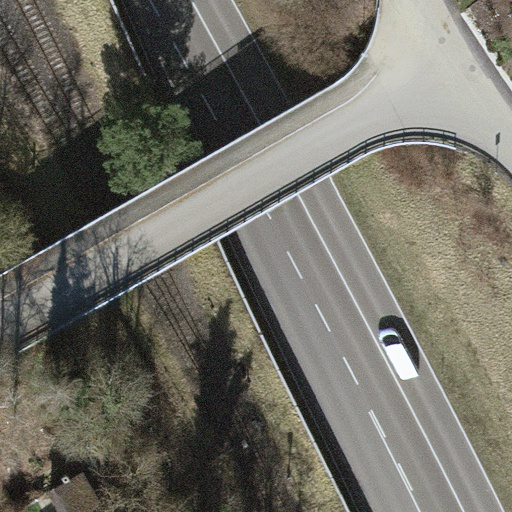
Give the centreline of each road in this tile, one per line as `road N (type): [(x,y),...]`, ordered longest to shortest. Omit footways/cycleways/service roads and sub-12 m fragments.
road 1 (residential): [(437,79),(10,323)]
road 2 (secondary): [(317,228),(462,511)]
road 3 (secondary): [(317,228),(339,395),(395,511)]
road 4 (secondary): [(192,0),(317,228)]
